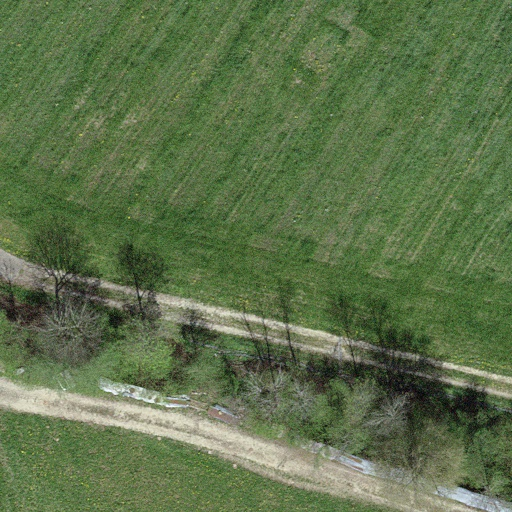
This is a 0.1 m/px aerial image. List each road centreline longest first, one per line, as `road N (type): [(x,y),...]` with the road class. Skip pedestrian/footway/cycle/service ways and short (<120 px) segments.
road 1 (track): [(0,269),(511,391)]
road 2 (track): [(0,395),(298,465),(427,511)]
